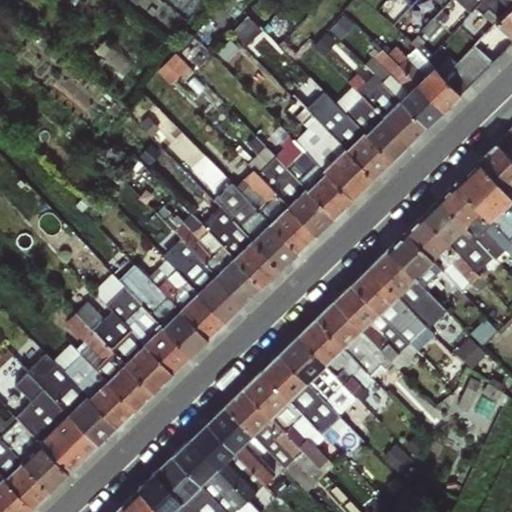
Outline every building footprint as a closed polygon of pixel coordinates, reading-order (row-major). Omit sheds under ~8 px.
[(474,8),(480,0),(455,0),(469,12),(474,8)] [(511,0),(480,0),(474,8),(492,24),(494,22),(511,1),(511,0)] [(511,1),(494,22),(511,39),(511,1)] [(395,45),(387,53),(443,111),(506,50),(484,31),(444,76),(414,48),(405,55),(395,45)] [(425,128),(443,111),(387,53),(381,48),(378,52),(373,47),(367,53),(387,73),(381,80),(425,128)] [(408,144),(425,128),(381,80),(373,74),(366,81),(357,73),(347,83),(362,97),(408,144)] [(374,178),(391,161),(345,113),(322,91),(307,108),(374,178)] [(391,161),(408,144),(362,97),(345,113),(391,161)] [(353,198),(374,178),(307,108),(297,99),(279,117),(293,133),(302,123),(307,127),(294,139),(353,198)] [(316,234),(333,217),(286,166),(255,136),(246,144),(255,155),(246,163),(251,168),(316,234)] [(333,217),(353,198),(294,139),(292,138),(282,149),(292,160),(286,166),(333,217)] [(477,161),(511,196),(511,160),(496,143),(477,161)] [(455,183),(511,244),(511,196),(477,161),(455,183)] [(298,251),(316,234),(251,168),(235,186),(298,251)] [(279,269),(298,251),(235,186),(232,182),(223,191),(231,199),(222,207),(279,269)] [(438,198),(492,258),(498,264),(507,255),(511,258),(511,256),(511,244),(455,183),(438,198)] [(422,214),(475,272),(492,258),(438,198),(422,214)] [(261,286),(279,269),(222,207),(220,206),(201,224),(261,286)] [(225,321),(243,304),(174,229),(156,212),(146,220),(167,243),(159,252),(166,259),(225,321)] [(406,230),(440,267),(461,290),(477,275),(475,272),(422,214),(406,230)] [(243,304),(261,286),(201,224),(193,231),(182,222),(174,229),(243,304)] [(385,250),(421,285),(440,267),(406,230),(385,250)] [(369,265),(425,326),(435,317),(444,325),(451,317),(421,285),(385,250),(369,265)] [(206,339),(225,321),(166,259),(148,276),(206,339)] [(189,355),(206,339),(148,276),(134,263),(119,279),(189,355)] [(350,284),(416,352),(434,335),(425,326),(369,265),(350,284)] [(172,372),(189,355),(119,279),(112,272),(94,290),(105,304),(172,372)] [(333,299),(390,363),(398,369),(416,352),(350,284),(333,299)] [(315,317),(370,375),(380,365),(384,369),(390,363),(333,299),(315,317)] [(87,300),(75,312),(151,391),(172,372),(105,304),(97,311),(87,300)] [(134,408),(151,391),(75,312),(64,323),(86,346),(79,352),(134,408)] [(297,334),(341,383),(355,397),(373,380),(370,375),(315,317),(297,334)] [(278,353),(325,400),(341,383),(297,334),(278,353)] [(116,425),(134,408),(79,352),(77,350),(68,357),(74,362),(64,370),(116,425)] [(97,443),(116,425),(64,370),(46,353),(28,371),(97,443)] [(261,369),(323,435),(330,429),(329,426),(340,416),(325,400),(278,353),(261,369)] [(69,472),(97,443),(28,371),(21,362),(0,380),(0,382),(15,399),(7,408),(11,415),(69,472)] [(242,388),(324,473),(332,466),(314,445),(324,437),(323,435),(261,369),(242,388)] [(225,404),(267,451),(294,477),(302,467),(321,487),(330,479),(324,473),(242,388),(225,404)] [(206,422),(263,483),(272,475),(259,459),(267,451),(225,404),(206,422)] [(0,438),(50,490),(69,472),(11,415),(5,420),(0,416),(0,438)] [(190,438),(248,496),(263,483),(206,422),(190,438)] [(0,472),(32,507),(50,490),(0,438),(0,472)] [(171,455),(227,511),(259,511),(248,496),(190,438),(171,455)] [(154,472),(192,511),(227,511),(171,455),(154,472)] [(0,510),(1,511),(26,511),(32,507),(0,472),(0,510)] [(136,489),(158,511),(192,511),(154,472),(136,489)] [(121,504),(128,511),(158,511),(136,489),(121,504)]
